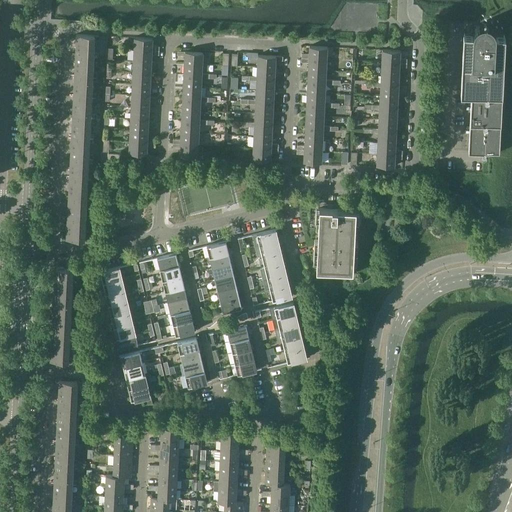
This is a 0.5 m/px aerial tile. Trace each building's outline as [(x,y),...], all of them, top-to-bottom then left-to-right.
[(477,151),(500,153),(505,35),(496,35),(496,34),(496,33),(495,31),(494,29),(493,26),(491,25),(489,24),(487,23),(485,23),(483,23),(480,24),(478,24),(477,26),(475,28),(474,29),(473,32),(473,34),(463,33),(461,85),(461,93),(471,93),(468,151),(477,151)] [(99,35),(77,34),(76,55),(98,56),(98,54),(94,54),(95,38),(99,38),(99,35)] [(153,38),(135,38),(134,49),(159,50),(160,46),(152,46),(153,38)] [(327,59),(327,47),(309,46),(309,54),(302,53),(302,57),(327,59)] [(134,49),(134,60),(152,61),(152,55),(159,55),(159,50),(134,49)] [(382,50),(382,61),(407,63),(407,59),(400,58),(400,51),(382,50)] [(203,64),(203,52),(178,51),(178,55),(185,56),(184,63),(203,64)] [(98,59),(98,56),(76,55),(75,75),(97,76),(97,75),(93,74),(94,59),(98,59)] [(258,55),(257,67),(275,68),(276,60),(283,60),(283,56),(258,55)] [(326,70),(327,59),(302,57),(301,62),(309,62),(308,69),(326,70)] [(134,60),(133,72),(151,73),(152,61),(134,60)] [(407,67),(407,63),(382,61),(381,73),(399,74),(400,67),(407,67)] [(202,74),(203,64),(184,63),(184,74),(202,75),(202,74)] [(275,79),(275,68),(257,67),(257,76),(250,76),(249,80),(257,80),(257,78),(275,79)] [(326,81),(326,80),(326,70),(308,69),(308,81),(326,81)] [(133,72),(132,83),(151,84),(151,73),(133,72)] [(399,85),(399,74),(381,73),(381,82),(373,82),(373,86),(381,86),(381,84),(399,85)] [(209,74),(202,74),(202,75),(184,74),(183,86),(201,87),(202,78),(209,78),(209,74)] [(97,76),(75,75),(74,96),(96,97),(96,95),(92,95),(93,79),(97,79),(97,76)] [(257,80),(256,89),(274,90),(275,79),(257,78),(257,80)] [(326,81),(308,81),(307,92),(325,93),(326,84),(333,84),(333,80),(326,80),(326,81)] [(132,83),(132,95),(150,95),(151,84),(132,83)] [(381,84),(381,86),(380,96),(398,96),(399,85),(381,84)] [(183,97),(201,98),(201,97),(201,87),(183,86),(183,97)] [(274,102),(274,90),(256,89),(256,100),(248,99),(248,103),(256,104),(256,101),(274,102)] [(307,103),(325,104),(325,102),(325,93),(307,92),(307,103)] [(132,95),(131,106),(149,107),(150,95),(132,95)] [(96,100),(96,97),(74,96),(73,116),(95,117),(95,115),(91,115),(92,99),(96,100)] [(398,108),(398,96),(380,96),(380,105),(372,105),(372,109),(379,109),(379,107),(398,108)] [(208,97),(201,97),(201,98),(183,97),(182,108),(200,109),(201,101),(208,101),(208,97)] [(256,101),(256,104),(255,112),(273,113),(274,102),(256,101)] [(325,104),(307,103),(306,115),(324,116),(324,107),(332,107),(332,103),(325,102),(325,104)] [(131,106),(131,118),(149,119),(149,107),(131,106)] [(379,107),(379,109),(379,118),(397,119),(398,108),(379,107)] [(200,121),(200,120),(200,109),(182,108),(182,120),(200,121)] [(272,125),(273,113),(255,112),(255,122),(247,122),(247,126),(254,126),(255,124),(272,125)] [(323,128),(323,126),(324,116),(306,115),(305,127),(323,128)] [(91,120),(95,120),(95,117),(73,116),(72,136),(94,138),(94,136),(90,136),(91,120)] [(131,118),(130,129),(148,130),(149,119),(131,118)] [(396,131),(397,119),(379,118),(378,129),(371,128),(371,132),(378,133),(378,130),(396,131)] [(207,120),(200,120),(200,121),(182,120),(181,132),(199,133),(200,124),(207,124),(207,120)] [(255,124),(254,126),(254,135),(272,136),(272,125),(255,124)] [(323,128),(305,127),(305,138),(323,139),(323,130),(331,130),(331,126),(323,126),(323,128)] [(130,129),(130,141),(155,142),(155,138),(148,138),(148,130),(130,129)] [(378,133),(378,142),(396,143),(396,131),(378,130),(378,133)] [(199,133),(181,132),(181,139),(173,139),(173,143),(199,144),(199,133)] [(254,135),(253,147),(279,148),(279,144),(272,144),(272,136),(254,135)] [(94,140),(94,138),(72,136),(71,157),(93,158),(93,156),(89,156),(90,140),(94,140)] [(323,139),(305,138),(305,145),(297,145),(297,149),(322,150),(323,139)] [(155,146),(155,142),(130,141),(129,153),(147,154),(148,146),(155,146)] [(378,142),(377,153),(402,154),(403,150),(395,150),(396,143),(378,142)] [(198,156),(199,144),(173,143),(173,147),(180,148),(180,156),(198,156)] [(278,153),(279,148),(253,147),(253,159),(271,160),(271,152),(278,153)] [(322,162),(322,150),(297,149),(297,154),(304,154),(304,162),(322,162)] [(402,159),(402,154),(377,153),(377,165),(395,166),(395,159),(402,159)] [(93,158),(71,157),(70,177),(92,178),(92,177),(88,176),(89,161),(93,161),(93,158)] [(92,181),(92,178),(70,177),(69,198),(91,199),(91,197),(87,197),(88,181),(92,181)] [(91,199),(69,198),(68,218),(90,219),(90,217),(86,217),(87,201),(91,202),(91,199)] [(356,210),(319,208),(316,270),(353,272),(356,210)] [(90,222),(90,219),(68,218),(66,239),(89,240),(89,238),(85,238),(86,222),(90,222)] [(257,234),(260,245),(279,241),(276,229),(257,234)] [(207,246),(210,257),(228,253),(226,241),(207,246)] [(257,257),(262,256),(281,252),(279,241),(260,245),(255,246),(257,257)] [(284,263),(281,252),(262,256),(265,267),(284,263)] [(160,270),(179,265),(176,253),(157,258),(160,270)] [(210,257),(212,268),(231,264),(228,253),(210,257)] [(284,263),(265,267),(260,268),(262,280),(287,274),(284,263)] [(234,275),(231,264),(212,268),(215,279),(234,275)] [(179,265),(160,270),(163,280),(181,275),(179,265)] [(103,283),(122,279),(123,279),(120,267),(104,270),(100,271),(103,283)] [(73,277),(73,269),(55,268),(54,278),(53,299),(76,300),(76,298),(72,298),(73,282),(77,282),(77,279),(77,278),(73,277)] [(265,290),(270,289),(273,288),(289,285),(287,274),(262,280),(265,290)] [(163,280),(165,291),(184,286),(181,275),(163,280)] [(215,279),(218,290),(236,286),(234,275),(215,279)] [(103,283),(105,293),(125,289),(122,279),(103,283)] [(290,288),(289,285),(273,288),(270,289),(273,300),(292,296),(290,288)] [(165,291),(168,302),(187,298),(184,286),(165,291)] [(218,290),(220,301),(239,296),(236,286),(218,290)] [(105,293),(108,304),(128,300),(125,289),(105,293)] [(239,296),(220,301),(223,312),(242,308),(239,296)] [(171,313),(189,309),(187,298),(168,302),(171,313)] [(53,299),(52,319),(75,320),(75,318),(71,318),(72,302),(76,303),(76,300),(53,299)] [(108,304),(111,316),(130,311),(128,300),(108,304)] [(272,319),(277,318),(296,313),(293,302),(269,308),(272,319)] [(192,320),(189,309),(171,313),(173,324),(192,320)] [(114,327),(133,322),(130,311),(111,316),(114,327)] [(296,313),(277,318),(272,319),(275,330),(280,329),(299,324),(296,313)] [(75,323),(75,320),(52,319),(51,339),(74,341),(74,339),(70,339),(71,323),(75,323)] [(192,320),(173,324),(176,336),(195,331),(192,320)] [(114,327),(116,338),(136,333),(133,322),(114,327)] [(301,335),(299,324),(280,329),(282,340),(301,335)] [(227,330),(230,341),(249,336),(246,325),(227,330)] [(161,336),(159,327),(155,328),(158,339),(167,337),(166,335),(161,336)] [(136,333),(116,338),(119,349),(138,345),(136,333)] [(304,347),(301,335),(282,340),(285,351),(304,347)] [(249,336),(230,341),(232,352),(251,348),(249,336)] [(177,342),(180,353),(199,348),(196,337),(177,342)] [(74,343),(74,341),(51,339),(50,361),(73,362),(73,357),(69,357),(70,343),(74,343)] [(307,358),(304,347),(285,351),(288,362),(307,358)] [(199,348),(180,353),(183,364),(202,360),(199,348)] [(232,352),(235,363),(254,359),(251,348),(232,352)] [(121,355),(123,367),(142,362),(140,351),(121,355)] [(254,359),(235,363),(238,374),(257,370),(254,359)] [(183,364),(185,375),(204,371),(202,360),(183,364)] [(142,362),(123,367),(126,378),(145,373),(142,362)] [(180,376),(183,388),(207,382),(204,371),(185,375),(180,376)] [(126,378),(128,389),(147,384),(145,373),(126,378)] [(58,401),(81,402),(81,400),(77,400),(77,386),(82,386),(82,381),(59,380),(58,401)] [(147,384),(128,389),(131,400),(150,396),(147,384)] [(81,405),(81,402),(58,401),(57,421),(80,422),(80,420),(76,420),(76,404),(81,405)] [(80,422),(57,421),(56,441),(79,443),(79,441),(75,441),(75,425),(80,425),(80,422)] [(161,437),(179,438),(180,428),(162,427),(161,437)] [(221,440),(239,441),(240,430),(222,430),(221,440)] [(115,434),(115,444),(133,445),(133,435),(115,434)] [(161,447),(179,448),(179,438),(161,437),(161,445),(156,445),(156,449),(160,449),(161,447)] [(239,451),(239,449),(239,441),(221,440),(221,450),(239,451)] [(79,445),(79,443),(56,441),(55,462),(78,463),(78,461),(74,461),(74,445),(79,445)] [(266,452),(284,453),(285,443),(267,442),(266,452)] [(114,455),(132,456),(133,445),(115,444),(114,455)] [(160,457),(178,458),(179,448),(161,447),(160,449),(160,457)] [(220,460),(238,461),(239,453),(243,453),(244,449),(239,449),(239,451),(221,450),(220,460)] [(284,463),(284,453),(266,452),(266,462),(284,463)] [(114,455),(114,465),(132,466),(132,456),(114,455)] [(159,467),(178,468),(178,458),(160,457),(160,465),(155,465),(155,470),(159,470),(159,467)] [(238,471),(238,469),(238,461),(220,460),(220,470),(238,471)] [(78,463),(55,462),(54,482),(77,483),(77,482),(73,481),(73,466),(78,466),(78,463)] [(265,472),(283,473),(284,463),(266,462),(265,472)] [(124,476),(131,476),(132,466),(114,465),(113,475),(124,476)] [(159,478),(177,478),(178,468),(159,467),(159,470),(159,478)] [(219,481),(237,481),(238,474),(242,474),(243,470),(238,469),(238,471),(220,470),(219,481)] [(283,483),(283,473),(265,472),(265,483),(272,484),(283,484),(283,483)] [(106,475),(106,485),(124,486),(124,484),(124,476),(113,475),(106,475)] [(154,486),(154,490),(158,490),(158,488),(177,489),(177,478),(159,478),(159,486),(154,486)] [(237,492),(237,490),(237,481),(219,481),(214,480),(213,490),(219,491),(237,492)] [(77,486),(77,483),(54,482),(53,503),(76,504),(76,502),(72,502),(72,486),(77,486)] [(272,484),(271,491),(271,493),(289,494),(290,484),(283,483),(283,484),(272,484)] [(106,485),(105,495),(123,496),(124,488),(124,486),(106,485)] [(169,498),(169,499),(176,499),(177,489),(158,488),(158,490),(158,498),(169,498)] [(225,501),(236,502),(237,494),(241,494),(242,490),(237,490),(237,492),(219,491),(218,502),(225,502),(225,501)] [(271,503),(289,504),(289,494),(271,493),(271,496),(271,503)] [(105,495),(105,505),(123,506),(123,504),(123,496),(105,495)] [(169,509),(169,499),(169,498),(158,498),(151,498),(151,508),(169,509)] [(224,511),(236,511),(242,511),(243,502),(236,502),(225,501),(225,502),(224,511)] [(76,504),(53,503),(53,511),(71,511),(71,506),(76,506),(76,504)] [(288,511),(289,504),(271,503),(270,511),(288,511)]
